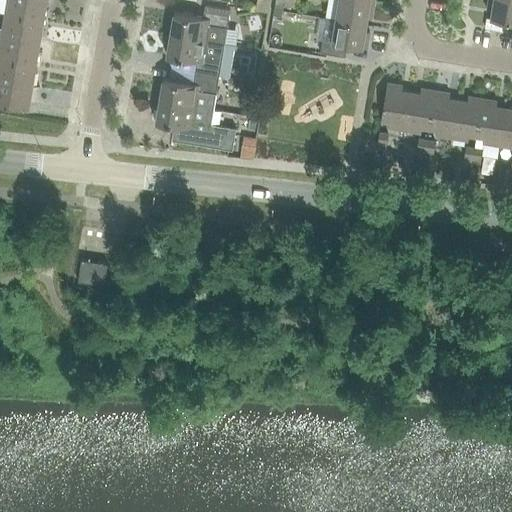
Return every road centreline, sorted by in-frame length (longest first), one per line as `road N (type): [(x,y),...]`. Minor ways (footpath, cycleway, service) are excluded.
road 1 (unclassified): [(511,218),(84,171)]
road 2 (residential): [(84,171),(112,0)]
road 3 (residential): [(511,63),(425,49),(411,29),(416,0)]
